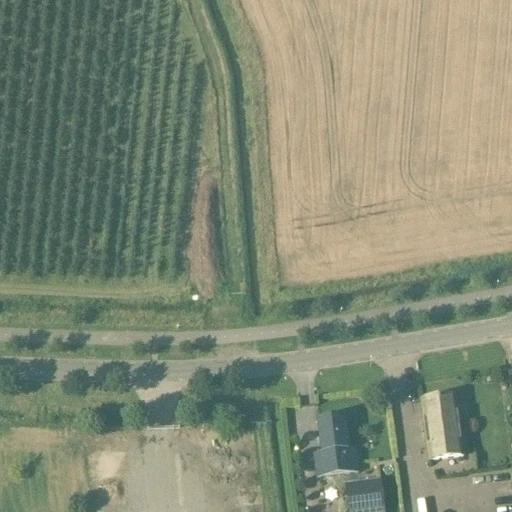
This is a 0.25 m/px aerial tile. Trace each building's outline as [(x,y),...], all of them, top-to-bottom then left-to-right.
[(460,459),(452,398),(423,402),(431,462),(460,459)] [(342,400),(316,404),(318,418),(344,414),(342,400)] [(348,452),(343,418),(317,422),(321,456),(312,457),(315,481),(356,475),(353,451),(348,452)] [(344,488),(347,511),(373,511),(383,511),(379,483),(344,488)] [(222,495),(225,511),(262,511),(259,490),(222,495)]
